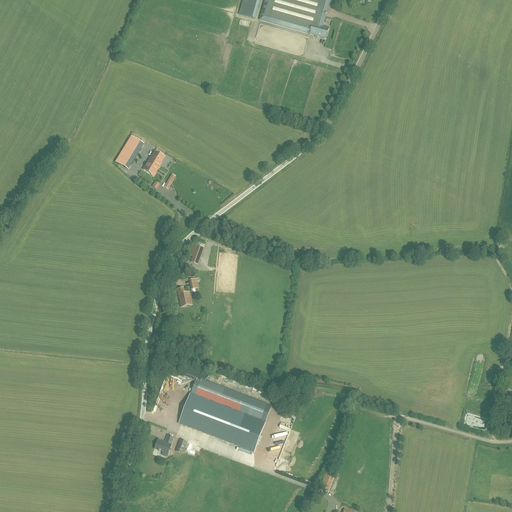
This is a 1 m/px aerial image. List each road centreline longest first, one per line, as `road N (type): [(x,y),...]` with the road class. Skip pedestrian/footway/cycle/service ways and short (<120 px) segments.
road 1 (unclassified): [(117,511),(155,299),(171,261),(192,235),(321,133),(390,0)]
road 2 (unclassified): [(511,441),(407,418),(396,425)]
